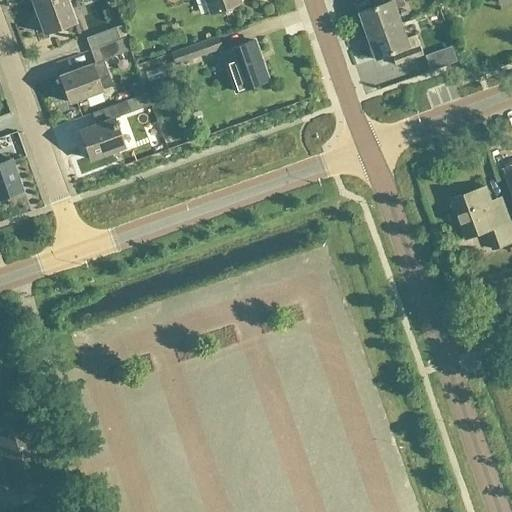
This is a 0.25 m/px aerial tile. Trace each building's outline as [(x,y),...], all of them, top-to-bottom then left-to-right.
[(29,0),(33,9),(59,0),(29,0)] [(64,0),(59,0),(33,9),(43,36),(74,24),(64,0)] [(204,0),(210,16),(238,6),(235,0),(204,0)] [(369,37),(401,25),(395,10),(405,7),(402,0),(370,0),(374,9),(360,14),(369,37)] [(401,25),(369,37),(377,61),(391,56),(395,67),(423,57),(416,37),(406,40),(401,25)] [(89,53),(121,41),(121,40),(118,41),(113,29),(84,40),(89,53)] [(215,38),(168,55),(173,67),(221,51),(215,38)] [(121,41),(89,53),(93,65),(101,62),(101,63),(126,53),(121,41)] [(253,43),(221,54),(235,94),(267,82),(253,43)] [(430,69),(446,64),(442,53),(426,58),(430,69)] [(91,67),(59,79),(68,104),(100,93),(100,92),(110,88),(105,72),(94,76),(91,67)] [(163,78),(160,69),(143,75),(147,84),(163,78)] [(125,102),(125,103),(91,116),(95,127),(79,133),(89,162),(122,150),(112,121),(129,115),(129,114),(149,107),(145,95),(125,102)] [(165,151),(156,124),(143,129),(153,155),(165,151)] [(453,146),(464,162),(487,147),(476,131),(453,146)] [(0,199),(20,192),(9,161),(0,164),(0,199)] [(486,188),(450,201),(464,240),(485,233),(492,251),(511,243),(511,231),(500,199),(491,203),(486,188)] [(46,477),(23,406),(0,413),(0,441),(15,488),(46,477)]
